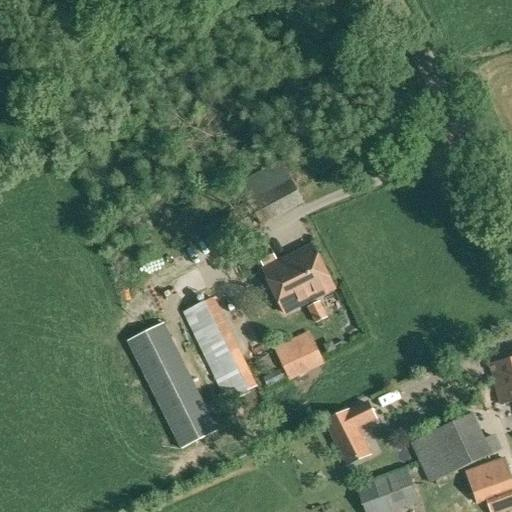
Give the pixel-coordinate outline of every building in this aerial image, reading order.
[(248,191),(260,220),(306,200),(293,171),(248,191)] [(255,230),(243,207),(204,228),(216,250),(255,230)] [(336,291),(313,243),(277,261),(271,248),(257,255),(263,268),(261,269),(284,316),(336,291)] [(183,257),(188,267),(209,256),(204,246),(183,257)] [(200,293),(193,281),(182,287),(189,299),(200,293)] [(228,401),(256,387),(213,298),(184,312),(228,401)] [(316,323),(327,318),(319,302),(308,307),(316,323)] [(180,449),(218,430),(164,323),(126,342),(180,449)] [(291,378),(321,364),(306,332),(276,347),(291,378)] [(511,354),(505,357),(506,361),(494,364),(504,404),(511,402),(511,354)] [(347,468),(372,455),(359,428),(377,419),(368,401),(324,423),(347,468)] [(484,441),(472,415),(412,443),(431,483),(501,449),(494,436),(484,441)] [(502,511),(511,508),(511,478),(505,459),(467,473),(478,503),(487,500),(491,511),(502,511)] [(366,511),(394,511),(419,503),(407,470),(358,488),(366,511)]
